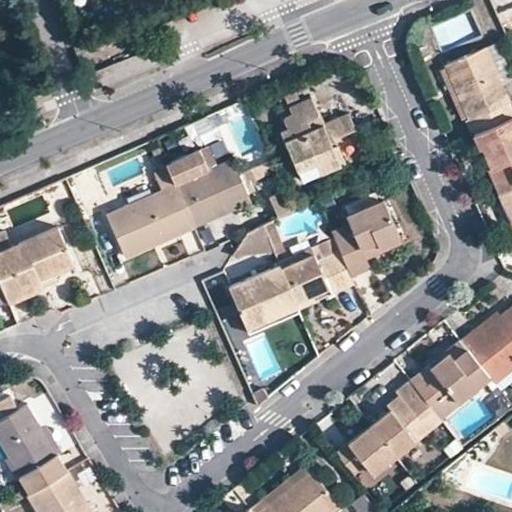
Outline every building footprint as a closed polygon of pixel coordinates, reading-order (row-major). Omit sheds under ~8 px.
[(83,40),(73,44),(83,75),(94,71),(83,40)] [(494,74),(508,68),(496,41),(483,46),(494,74)] [(445,63),(476,132),(511,116),(511,112),(494,74),(483,46),(445,63)] [(322,170),(339,163),(329,137),(354,127),(347,111),(322,122),(310,96),(289,105),(292,113),(282,117),(286,127),(280,129),(299,170),(318,162),(322,170)] [(511,116),(476,132),(473,134),(499,193),(511,187),(511,116)] [(204,170),(211,167),(202,146),(194,149),(204,170)] [(176,182),(193,223),(249,198),(231,158),(211,167),(204,170),(194,149),(166,161),(176,182)] [(394,180),(407,175),(400,159),(387,165),(394,180)] [(299,170),(303,179),(322,170),(318,162),(299,170)] [(124,253),(193,223),(176,182),(106,213),(124,253)] [(511,187),(499,193),(511,221),(511,187)] [(377,199),(374,191),(342,205),(346,214),(377,199)] [(365,255),(401,240),(382,198),(377,199),(346,214),(349,223),(331,231),(340,250),(350,273),(369,264),(365,255)] [(237,232),(243,258),(283,250),(278,224),(237,232)] [(0,280),(5,292),(53,270),(73,261),(58,225),(13,245),(5,230),(0,232),(0,280)] [(340,250),(317,261),(310,246),(279,259),(280,263),(297,305),(353,281),(350,273),(340,250)] [(236,302),(251,337),(253,343),(305,322),(299,308),(297,305),(280,263),(254,275),(229,286),(236,302)] [(5,292),(8,300),(57,278),(53,270),(5,292)] [(0,303),(8,300),(5,292),(0,280),(0,303)] [(249,334),(236,302),(222,309),(236,340),(249,334)] [(511,366),(511,304),(500,315),(463,344),(489,376),(493,382),(511,366)] [(500,315),(496,311),(460,341),(463,344),(500,315)] [(439,417),(489,376),(463,344),(460,341),(410,381),(439,417)] [(511,366),(493,382),(501,392),(511,382),(511,366)] [(398,394),(402,399),(391,409),(371,426),(337,454),(354,476),(366,466),(373,474),(395,456),(441,419),(439,417),(410,381),(396,391),(398,394)] [(258,405),(267,397),(264,390),(253,395),(258,405)] [(402,399),(398,394),(386,403),(391,409),(402,399)] [(0,439),(31,493),(66,472),(25,404),(0,419),(0,439)] [(263,499),(268,505),(312,471),(306,464),(263,499)] [(328,511),(338,504),(312,471),(268,505),(263,499),(250,509),(251,511),(328,511)] [(90,511),(66,472),(31,493),(28,494),(39,511),(90,511)]
